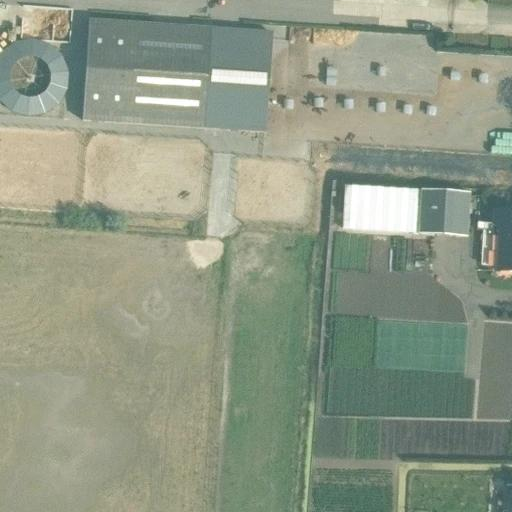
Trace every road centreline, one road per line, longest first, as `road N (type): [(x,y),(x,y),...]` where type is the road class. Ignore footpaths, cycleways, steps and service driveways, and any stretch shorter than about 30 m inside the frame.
road 1 (track): [(482,300),(472,421),(511,422)]
road 2 (track): [(480,326),(327,317)]
road 3 (track): [(472,421),(321,418)]
